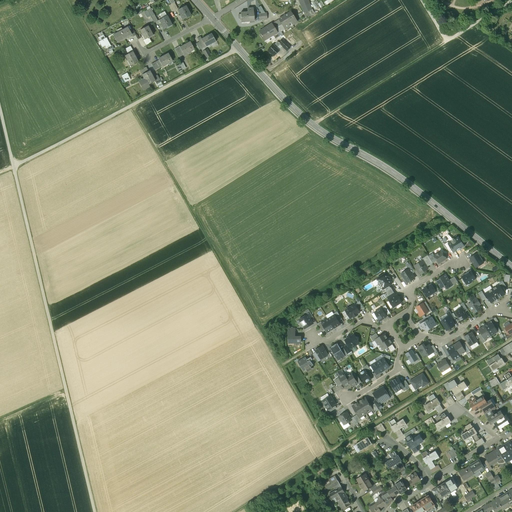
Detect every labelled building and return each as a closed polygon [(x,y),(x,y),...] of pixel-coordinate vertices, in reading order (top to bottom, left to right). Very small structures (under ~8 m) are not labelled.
[(307,0),(298,0),(304,13),(311,9),(307,0)] [(177,9),(174,3),(171,4),(168,6),(172,12),(177,9)] [(185,6),(177,10),(180,16),(182,20),(190,16),(185,6)] [(253,8),(248,9),(248,12),(241,13),(242,22),(254,21),(253,8)] [(150,9),(147,11),(150,16),(154,23),(157,21),(154,15),(150,9)] [(161,19),(159,20),(164,30),(172,26),(166,16),(164,12),(159,15),(161,19)] [(290,12),(279,19),(282,25),(285,29),(289,26),(289,25),(291,23),(292,25),(297,22),(290,12)] [(278,27),(275,22),(271,24),(276,33),(277,34),(281,32),(278,27)] [(271,24),(260,31),(265,40),(276,33),(271,24)] [(148,26),(140,30),(143,36),(142,36),(144,40),(148,38),(153,36),(148,26)] [(127,28),(112,36),(116,43),(120,41),(121,41),(131,35),(129,31),(127,28)] [(97,37),(101,47),(104,46),(105,48),(109,46),(104,34),(97,37)] [(215,42),(211,34),(201,40),(202,42),(205,47),(215,42)] [(289,35),(283,41),(290,48),(296,41),(289,35)] [(283,41),(281,39),(278,43),(280,44),(287,51),(290,48),(283,41)] [(190,42),(180,48),(184,55),(194,50),(190,42)] [(205,47),(202,42),(200,43),(199,42),(196,44),(199,50),(205,47)] [(277,42),(274,45),(273,45),(267,51),(273,56),(279,50),(276,48),(280,44),(278,43),(277,42)] [(180,48),(179,47),(174,49),(179,58),(184,55),(180,48)] [(128,55),(125,56),(130,66),(137,62),(132,52),(128,55)] [(168,54),(158,59),(158,60),(162,66),(172,61),(168,54)] [(158,60),(151,64),(154,70),(162,66),(158,60)] [(148,72),(142,75),(144,79),(140,81),(142,84),(140,85),(143,90),(149,87),(148,85),(154,82),(155,81),(153,78),(149,71),(148,72)] [(161,82),(157,75),(153,78),(155,81),(154,82),(156,85),(161,82)] [(451,241),(452,242),(449,244),(448,244),(452,250),(453,252),(457,250),(457,251),(461,248),(460,248),(464,246),(459,238),(455,240),(455,239),(453,239),(452,239),(452,240),(451,241)] [(447,259),(442,251),(434,256),(436,260),(439,264),(447,259)] [(434,256),(432,253),(428,256),(432,263),(436,260),(434,256)] [(483,263),(477,253),(474,255),(470,258),(476,268),(483,263)] [(428,255),(422,259),(423,261),(427,266),(432,263),(428,256),(428,255)] [(420,262),(419,261),(416,262),(417,264),(414,266),(419,274),(428,268),(427,266),(423,261),(420,262)] [(409,269),(401,274),(403,277),(403,278),(404,280),(405,280),(407,283),(415,278),(412,274),(409,269)] [(472,272),(471,271),(469,272),(465,274),(462,277),(463,279),(463,281),(464,283),(466,283),(467,285),(468,284),(469,284),(472,283),(472,281),(476,279),(476,278),(472,272)] [(388,277),(387,277),(385,274),(377,279),(379,282),(378,284),(380,286),(381,286),(383,289),(389,285),(391,284),(389,281),(390,280),(391,279),(389,277),(388,277)] [(445,274),(440,278),(440,279),(437,281),(441,289),(445,286),(447,289),(452,286),(449,280),(445,274)] [(454,277),(449,280),(452,286),(458,282),(454,277)] [(503,282),(492,289),(498,298),(504,294),(505,294),(503,292),(505,291),(503,288),(506,286),(503,282)] [(431,284),(422,290),(427,297),(436,292),(432,286),(431,284)] [(388,288),(386,290),(387,293),(385,294),(387,297),(394,292),(391,287),(390,287),(388,288)] [(498,298),(492,289),(485,293),(489,299),(487,300),(488,302),(490,301),(491,303),(498,298)] [(486,299),(482,291),(478,293),(479,295),(483,301),(486,299)] [(396,295),(389,300),(393,307),(401,302),(397,295),(396,295)] [(471,302),(468,305),(472,311),(474,313),(481,309),(479,307),(479,306),(478,305),(480,304),(476,298),(475,299),(473,296),(469,299),(471,302)] [(361,303),(356,306),(359,311),(364,308),(361,303)] [(423,303),(416,307),(420,312),(418,313),(420,317),(422,316),(428,312),(428,311),(423,303)] [(468,310),(463,303),(460,305),(461,308),(462,308),(465,312),(468,310)] [(355,305),(346,310),(350,318),(353,316),(354,317),(357,315),(357,314),(360,312),(359,311),(356,306),(355,305)] [(385,306),(381,308),(386,316),(390,313),(385,306)] [(386,316),(381,308),(374,312),(379,320),(381,320),(387,317),(386,316)] [(461,308),(455,312),(461,321),(468,317),(465,312),(462,308),(461,308)] [(342,319),(337,311),(334,314),(334,315),(335,315),(339,321),(342,319)] [(307,315),(299,320),(305,329),(313,323),(310,318),(308,315),(307,315)] [(334,315),(328,319),(334,328),(340,324),(339,321),(335,315),(334,315)] [(420,324),(419,325),(421,329),(428,330),(432,328),(431,326),(436,324),(432,317),(428,320),(420,324)] [(449,317),(441,322),(447,330),(454,326),(451,320),(449,317)] [(334,328),(328,319),(322,323),(326,329),(327,332),(334,328)] [(322,323),(321,321),(317,324),(322,331),(326,329),(322,323)] [(493,325),(491,322),(485,326),(491,336),(494,334),(497,332),(497,331),(493,325)] [(491,336),(485,326),(479,330),(485,340),(491,336)] [(295,328),(289,328),(289,343),(294,343),(298,344),(298,343),(301,342),(301,335),(295,335),(295,328)] [(471,332),(464,337),(467,341),(470,346),(477,342),(471,332)] [(376,333),(370,337),(373,341),(375,340),(379,338),(376,333)] [(379,338),(375,340),(378,345),(380,345),(380,344),(388,339),(385,334),(379,338)] [(354,335),(345,340),(348,345),(350,349),(351,348),(359,343),(357,340),(358,340),(359,338),(358,337),(357,337),(356,337),(354,335)] [(388,339),(380,344),(380,345),(383,350),(393,344),(389,338),(388,339)] [(460,342),(453,346),(459,355),(465,352),(462,345),(460,342)] [(341,350),(337,343),(330,347),(338,360),(345,356),(341,350)] [(433,352),(429,346),(428,345),(425,347),(423,344),(418,348),(423,356),(426,354),(427,356),(428,355),(433,352)] [(348,345),(343,348),(344,348),(347,353),(352,350),(351,348),(350,349),(348,345)] [(328,355),(322,346),(315,350),(316,352),(321,359),(328,355)] [(453,346),(447,349),(451,355),(454,360),(460,356),(459,355),(453,346)] [(414,355),(411,351),(406,354),(412,363),(417,360),(414,355)] [(390,357),(382,354),(381,356),(383,359),(384,358),(387,364),(389,363),(390,357)] [(498,355),(493,358),(487,362),(493,371),(505,364),(501,358),(501,359),(498,355)] [(305,357),(298,362),(298,361),(304,371),(313,365),(310,361),(313,359),(311,357),(307,359),(305,357)] [(378,361),(371,365),(375,371),(377,374),(389,367),(387,364),(384,358),(383,359),(379,362),(378,361)] [(445,360),(437,365),(439,367),(438,368),(439,370),(441,370),(443,368),(444,370),(449,367),(445,360)] [(372,372),(367,365),(363,367),(365,370),(368,374),(372,372)] [(365,370),(359,373),(365,383),(371,380),(368,374),(365,370)] [(354,378),(351,373),(346,376),(344,374),(339,377),(339,378),(343,383),(345,387),(350,383),(352,386),(357,383),(354,378)] [(511,376),(511,377),(509,373),(504,376),(506,380),(500,384),(503,390),(510,386),(511,388),(511,376)] [(422,374),(411,381),(412,383),(416,389),(422,385),(423,386),(428,383),(422,374)] [(496,377),(489,382),(492,387),(499,383),(496,377)] [(339,378),(335,380),(338,386),(343,383),(339,378)] [(398,378),(390,382),(396,392),(403,388),(404,387),(401,383),(400,382),(399,381),(398,380),(399,379),(398,378)] [(410,388),(405,381),(401,383),(404,387),(403,388),(405,391),(410,388)] [(450,385),(448,382),(443,385),(448,392),(451,389),(452,389),(450,385)] [(454,382),(450,385),(452,389),(451,389),(455,395),(456,395),(459,400),(464,397),(460,391),(467,387),(463,382),(457,386),(454,382)] [(412,383),(409,386),(413,392),(417,390),(416,389),(412,383)] [(383,387),(373,393),(377,400),(380,404),(390,398),(389,397),(386,392),(383,387)] [(480,387),(471,393),(473,396),(482,391),(480,387)] [(436,399),(433,395),(428,398),(431,402),(424,407),(428,414),(433,411),(432,410),(434,408),(438,414),(443,411),(439,405),(440,404),(437,399),(436,399)] [(336,405),(331,396),(323,401),(328,410),(329,409),(335,405),(336,405)] [(451,397),(445,400),(449,406),(455,403),(451,397)] [(476,401),(473,397),(469,400),(471,404),(470,405),(474,410),(479,407),(486,403),(486,402),(483,397),(476,401)] [(371,406),(365,398),(359,402),(366,414),(372,410),(373,410),(371,406)] [(380,404),(377,400),(374,402),(375,404),(379,410),(378,410),(382,407),(380,404)] [(486,403),(479,407),(485,415),(486,415),(491,412),(495,409),(490,400),(486,402),(486,403)] [(366,414),(359,402),(352,406),(358,414),(360,418),(366,414)] [(379,410),(375,404),(371,406),(373,410),(372,410),(374,413),(379,410)] [(493,415),(491,412),(486,415),(492,424),(494,423),(503,417),(500,411),(493,415)] [(351,419),(346,412),(339,417),(344,425),(352,421),(352,420),(351,419)] [(358,414),(353,417),(357,423),(362,420),(360,418),(358,414)] [(444,414),(439,416),(441,421),(434,425),(438,431),(451,423),(447,417),(446,418),(444,414)] [(503,417),(494,423),(498,430),(510,423),(506,416),(503,417)] [(431,418),(424,423),(427,428),(434,424),(431,418)] [(396,424),(393,420),(389,423),(391,427),(390,428),(394,433),(395,433),(398,438),(403,436),(399,430),(406,425),(403,420),(396,424)] [(381,424),(376,427),(379,432),(380,434),(385,431),(381,424)] [(474,428),(473,428),(470,424),(465,427),(468,431),(461,435),(464,441),(472,437),(475,442),(480,440),(476,434),(477,433),(474,428)] [(376,427),(370,430),(373,436),(379,432),(376,427)] [(414,429),(403,435),(406,438),(406,439),(410,436),(416,432),(414,429)] [(367,436),(360,441),(356,444),(360,451),(372,444),(370,441),(370,440),(367,436)] [(419,436),(412,440),(410,436),(406,439),(406,438),(405,439),(407,443),(406,444),(410,450),(411,449),(414,454),(419,451),(416,446),(423,442),(419,436)] [(482,438),(480,440),(475,442),(478,447),(485,443),(482,438)] [(511,458),(509,454),(504,445),(501,447),(502,448),(498,450),(505,462),(506,463),(511,459),(511,458)] [(453,449),(447,453),(452,460),(457,456),(453,449)] [(505,462),(498,450),(492,454),(492,453),(487,456),(487,455),(484,457),(486,461),(490,466),(497,462),(498,464),(502,464),(505,462)] [(435,451),(429,455),(426,451),(421,454),(424,459),(423,459),(426,465),(427,464),(431,470),(435,467),(431,461),(439,457),(435,451)] [(397,456),(394,452),(389,455),(392,459),(385,463),(389,469),(396,465),(399,470),(404,467),(400,462),(401,461),(397,455),(397,456)] [(479,460),(475,462),(476,463),(469,467),(474,474),(476,478),(482,475),(480,471),(484,468),(479,460)] [(490,466),(486,461),(484,462),(489,471),(492,470),(490,466)] [(474,474),(469,467),(463,471),(462,470),(458,472),(464,481),(474,474)] [(420,480),(416,473),(410,477),(412,481),(414,484),(420,480)] [(372,486),(366,476),(364,475),(362,476),(362,478),(358,481),(359,484),(359,486),(360,488),(362,489),(363,488),(365,491),(370,488),(372,486)] [(335,476),(324,483),(325,484),(319,487),(323,493),(334,486),(339,483),(335,476)] [(458,488),(452,479),(444,483),(450,493),(453,491),(458,488)] [(401,481),(395,485),(395,484),(395,485),(396,486),(392,489),(396,494),(399,492),(400,493),(407,489),(402,481),(401,481)] [(450,493),(444,483),(436,488),(441,498),(447,495),(450,493)] [(351,504),(341,487),(336,490),(329,494),(333,499),(335,498),(335,497),(336,497),(339,502),(338,502),(342,509),(351,504)] [(392,489),(381,496),(383,500),(386,504),(392,500),(391,497),(396,494),(392,489)] [(511,496),(509,492),(504,495),(503,495),(498,498),(498,497),(496,498),(497,500),(501,507),(503,510),(509,505),(511,503),(511,496)] [(379,500),(375,503),(376,503),(369,508),(372,511),(379,511),(381,511),(379,508),(384,505),(381,501),(383,500),(381,496),(381,495),(378,497),(379,500)] [(428,496),(420,501),(425,509),(426,511),(430,511),(436,509),(428,496)] [(501,507),(497,500),(491,503),(486,506),(489,511),(493,508),(495,511),(501,507)] [(425,509),(420,501),(412,506),(415,511),(422,511),(425,509)]
